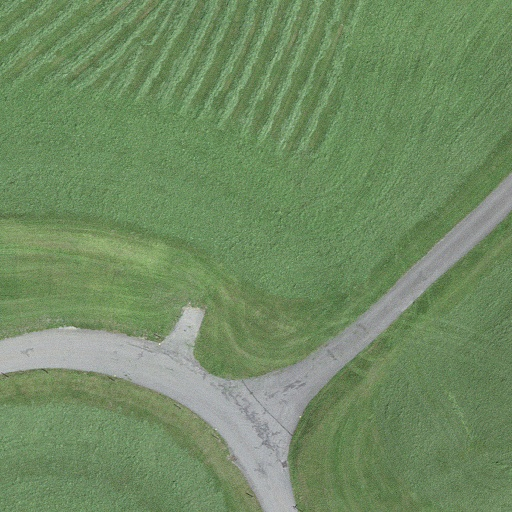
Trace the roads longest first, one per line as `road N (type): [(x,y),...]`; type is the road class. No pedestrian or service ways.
road 1 (track): [(0,366),(67,348),(168,377),(254,426),(282,511)]
road 2 (track): [(254,426),(351,351),(511,193)]
